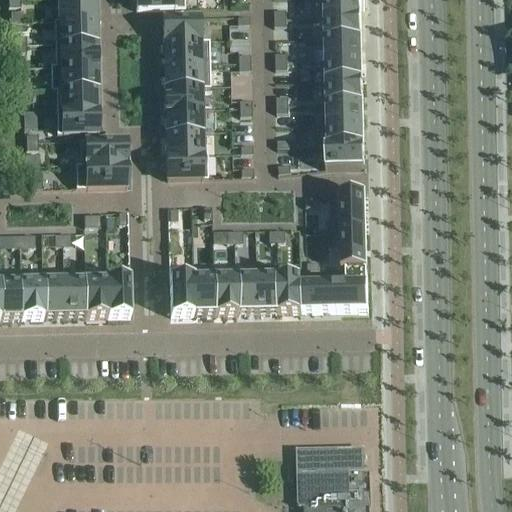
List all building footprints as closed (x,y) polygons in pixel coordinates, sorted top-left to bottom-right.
[(174,0),(135,0),(136,16),(175,15),(174,0)] [(359,1),(323,2),(323,24),(360,23),(359,1)] [(95,26),(94,3),(58,4),(58,26),(54,26),(54,27),(95,26)] [(20,13),(20,5),(8,5),(8,13),(20,13)] [(285,17),(273,17),(274,25),(286,25),(285,17)] [(199,23),(162,24),(163,48),(200,47),(199,23)] [(249,23),(237,23),(237,31),(249,31),(249,23)] [(360,23),(323,24),(324,45),(360,44),(360,23)] [(286,25),(274,25),(274,33),(286,33),(286,25)] [(95,49),(95,26),(54,27),(54,49),(95,49)] [(26,50),(26,42),(14,42),(14,50),(26,50)] [(360,44),(324,45),(324,67),(361,66),(360,44)] [(200,47),(163,48),(163,71),(200,70),(200,47)] [(96,71),(95,49),(54,49),(55,71),(50,72),(96,71)] [(26,58),(26,50),(14,50),(14,58),(26,58)] [(286,60),(274,60),(275,68),(287,68),(286,60)] [(250,61),(238,61),(238,69),(250,69),(250,61)] [(361,66),(324,67),(325,89),(361,88),(361,66)] [(287,68),(275,68),(275,76),(287,76),(287,68)] [(250,69),(238,69),(238,77),(250,77),(250,69)] [(200,70),(163,71),(164,94),(201,93),(200,70)] [(96,94),(96,71),(50,72),(51,95),(96,94)] [(32,96),(32,88),(20,88),(20,96),(32,96)] [(361,88),(325,89),(325,110),(362,109),(361,88)] [(201,93),(164,94),(164,117),(201,116),(201,93)] [(97,116),(96,94),(51,95),(51,96),(55,96),(56,117),(97,116)] [(32,104),(32,96),(20,96),(20,104),(32,104)] [(287,103),(275,103),(276,111),(288,111),(287,103)] [(251,107),(239,107),(239,115),(251,115),(251,107)] [(362,109),(325,110),(326,132),(362,131),(362,109)] [(288,111),(276,111),(276,119),(288,119),(288,111)] [(251,115),(239,115),(239,123),(251,123),(251,115)] [(98,140),(97,116),(56,117),(56,141),(98,140)] [(201,116),(164,117),(165,139),(202,138),(201,116)] [(326,152),(324,152),(324,153),(363,152),(362,131),(326,132),(326,152)] [(202,138),(165,139),(166,162),(202,161),(202,138)] [(37,148),(37,140),(25,141),(25,149),(37,148)] [(126,170),(125,146),(101,147),(79,147),(80,170),(75,170),(75,171),(126,170)] [(288,146),(276,147),(277,155),(289,154),(288,146)] [(38,156),(37,148),(25,149),(26,157),(38,156)] [(252,152),(240,152),(240,160),(252,160),(252,152)] [(363,152),(324,153),(324,176),(364,175),(363,152)] [(202,161),(166,162),(166,186),(203,185),(202,161)] [(126,194),(126,170),(75,171),(75,195),(126,194)] [(289,172),(277,173),(278,181),(290,180),(289,172)] [(252,176),(240,176),(240,184),(252,184),(252,176)] [(42,195),(41,187),(29,187),(30,195),(42,195)] [(364,200),(339,200),(340,239),(365,238),(364,200)] [(316,202),(305,203),(305,211),(317,210),(316,202)] [(211,213),(203,213),(203,225),(211,225),(211,213)] [(176,215),(168,215),(168,227),(176,227),(176,215)] [(126,231),(126,219),(118,219),(118,231),(126,231)] [(100,233),(99,221),(83,221),(84,233),(100,233)] [(276,236),(268,236),(269,248),(277,248),(276,236)] [(284,236),(276,236),(277,248),(285,248),(284,236)] [(233,237),(225,238),(226,249),(234,249),(233,237)] [(241,237),(233,237),(234,249),(242,249),(241,237)] [(365,238),(340,239),(341,277),(346,277),(366,276),(365,238)] [(70,252),(70,240),(62,241),(62,253),(70,252)] [(35,253),(34,241),(19,242),(19,254),(35,253)] [(62,253),(62,241),(54,241),(54,253),(62,253)] [(19,254),(19,242),(10,242),(11,254),(19,254)] [(318,269),(306,269),(307,277),(319,277),(318,269)] [(192,321),(191,273),(169,273),(170,322),(192,321)] [(214,321),(213,275),(192,275),(192,273),(191,273),(192,321),(214,321)] [(236,320),(235,274),(213,275),(214,321),(236,320)] [(257,320),(256,278),(235,279),(235,274),(236,320),(257,320)] [(346,291),(301,292),(301,320),(367,318),(366,276),(346,277),(346,291)] [(85,324),(84,278),(83,278),(83,283),(64,283),(64,279),(62,279),(64,325),(85,324)] [(107,324),(106,278),(84,278),(85,324),(107,324)] [(129,323),(129,284),(128,284),(107,285),(107,278),(106,278),(107,324),(129,323)] [(279,319),(278,283),(257,283),(257,278),(256,278),(257,320),(279,319)] [(42,326),(41,279),(19,280),(20,326),(42,326)] [(64,325),(62,279),(41,279),(42,326),(64,325)] [(0,326),(20,326),(19,280),(18,280),(18,290),(0,289),(0,326)] [(300,283),(278,283),(279,319),(301,320),(301,292),(300,283)] [(362,454),(297,456),(298,511),(364,511),(365,510),(363,510),(362,476),(363,476),(362,454)]
